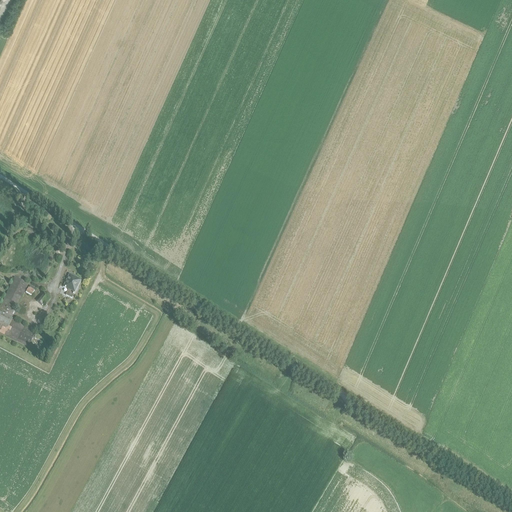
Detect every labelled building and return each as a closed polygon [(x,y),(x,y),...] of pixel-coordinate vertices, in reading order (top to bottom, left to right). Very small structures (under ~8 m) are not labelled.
[(69,274),(63,287),(68,290),(66,295),(72,298),(81,280),(69,274)] [(29,284),(14,277),(0,306),(0,333),(29,347),(35,335),(23,329),(25,326),(12,319),(29,284)] [(30,285),(26,293),(31,296),(35,289),(30,285)] [(37,302),(31,309),(36,313),(42,306),(49,298),(44,294),(37,301),(37,302)] [(34,337),(31,342),(39,347),(42,342),(34,337)]
